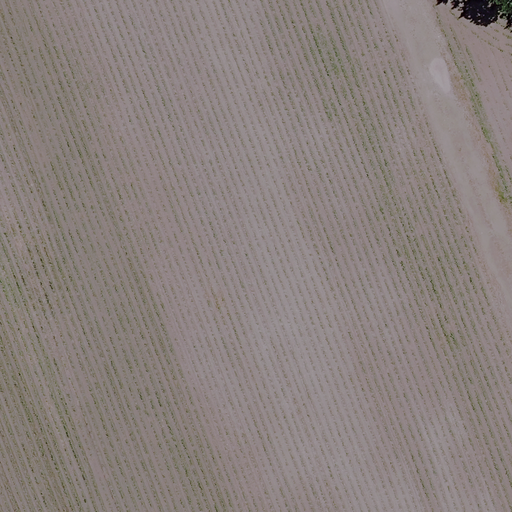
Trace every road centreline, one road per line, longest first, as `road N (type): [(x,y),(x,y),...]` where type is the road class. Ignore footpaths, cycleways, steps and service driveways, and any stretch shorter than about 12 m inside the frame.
road 1 (secondary): [(250,0),(449,511)]
road 2 (secondary): [(299,511),(114,0)]
